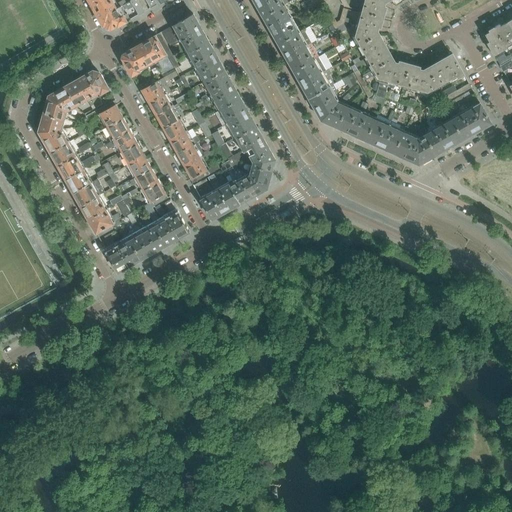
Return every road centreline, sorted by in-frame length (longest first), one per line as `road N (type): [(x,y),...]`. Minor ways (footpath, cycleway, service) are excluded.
road 1 (residential): [(103,49),(26,94),(19,121),(118,297)]
road 2 (residential): [(211,244),(103,49)]
road 3 (secondary): [(208,0),(316,182)]
road 4 (secondary): [(335,159),(303,127),(231,0)]
road 5 (unclassified): [(0,364),(118,297)]
road 6 (unclassified): [(211,244),(316,182)]
